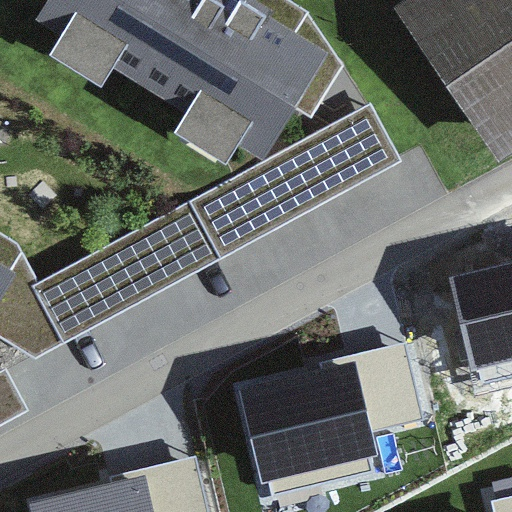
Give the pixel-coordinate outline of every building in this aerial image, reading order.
[(274,13),(252,0),(49,0),(35,23),(63,37),(50,59),(101,89),(114,69),(188,117),(175,136),(226,167),(239,148),(261,162),(328,57),(269,21),(274,13)] [(511,0),(407,0),(504,137),(511,131),(511,0)] [(370,105),(189,202),(220,259),(401,162),(370,105)] [(63,344),(220,259),(189,202),(32,286),(63,344)] [(0,303),(16,276),(10,272),(24,250),(0,234),(0,303)] [(511,260),(451,276),(475,370),(511,360),(511,260)] [(423,418),(404,341),(321,362),(323,368),(239,390),(263,484),(379,455),(373,431),(423,418)] [(0,368),(0,421),(31,405),(9,364),(0,368)] [(207,511),(193,457),(110,478),(112,484),(28,506),(29,511),(207,511)] [(511,511),(511,496),(492,501),(494,511),(511,511)]
